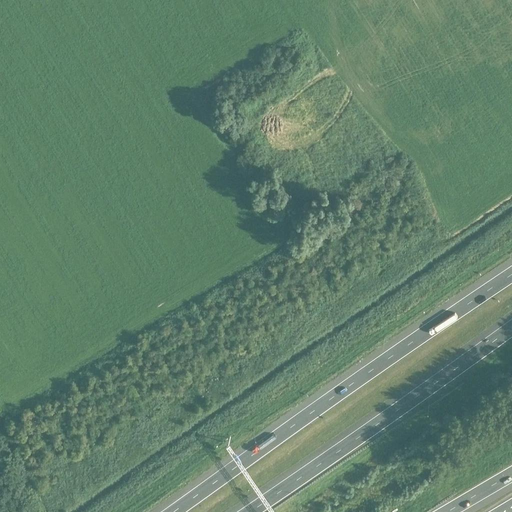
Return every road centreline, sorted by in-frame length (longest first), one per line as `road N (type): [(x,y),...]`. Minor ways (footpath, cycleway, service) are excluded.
road 1 (motorway): [(511,275),(174,511)]
road 2 (motorway): [(511,328),(250,511)]
